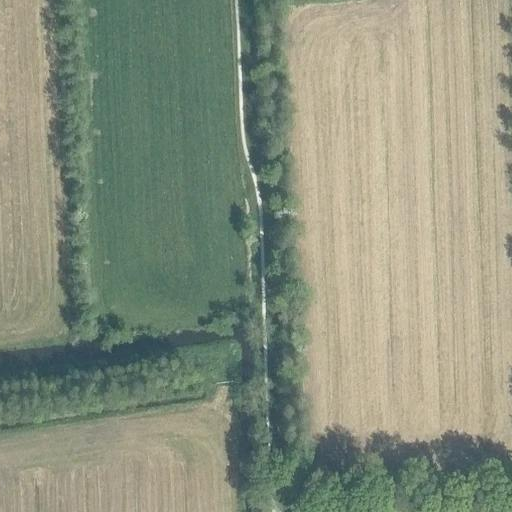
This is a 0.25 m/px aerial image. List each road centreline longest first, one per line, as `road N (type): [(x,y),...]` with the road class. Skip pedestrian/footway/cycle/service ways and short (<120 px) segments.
road 1 (track): [(0,384),(233,355),(241,511)]
road 2 (track): [(237,414),(0,451)]
